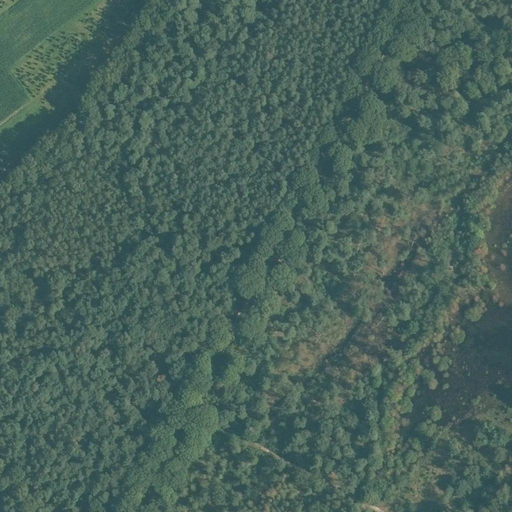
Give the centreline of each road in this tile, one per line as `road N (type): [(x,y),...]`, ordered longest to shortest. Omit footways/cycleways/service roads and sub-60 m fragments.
road 1 (unknown): [(256,269),(404,0)]
road 2 (unknown): [(181,410),(395,511)]
road 3 (unknown): [(181,410),(256,269)]
